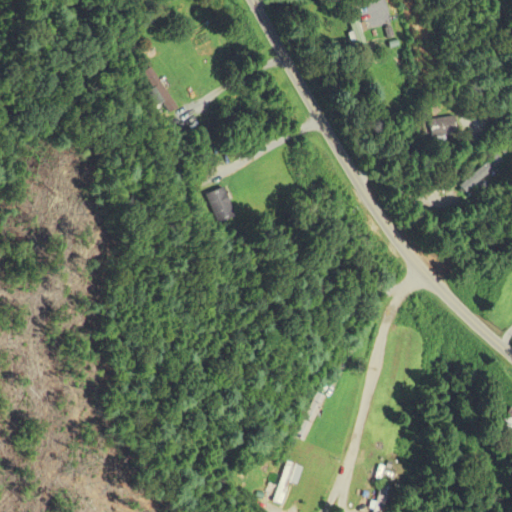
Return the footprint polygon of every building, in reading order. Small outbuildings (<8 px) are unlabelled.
[(146,72),(154,90),(152,92),(159,106),(174,99),(158,66),(146,72)] [(437,122),(439,140),(466,136),(464,118),(437,122)] [(464,187),(471,195),(502,168),(495,159),(464,187)] [(205,194),(214,223),(236,217),(227,187),(205,194)] [(330,398),(320,393),(299,437),(310,442),(330,398)] [(278,502),(288,506),(301,464),(291,461),(278,502)] [(377,511),(389,511),(396,487),(386,484),(377,511)]
